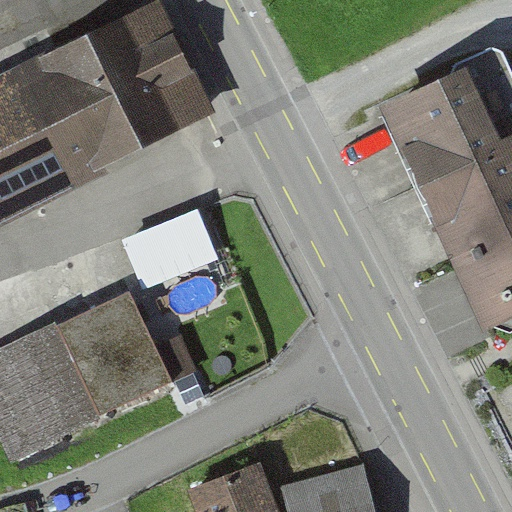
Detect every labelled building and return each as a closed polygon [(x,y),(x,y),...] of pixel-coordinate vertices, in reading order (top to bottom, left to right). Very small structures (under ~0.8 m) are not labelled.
[(150,0),(143,0),(39,47),(94,164),(205,107),(150,0)] [(386,96),(489,322),(511,311),(511,66),(502,44),(386,96)] [(39,47),(0,64),(0,220),(99,173),(94,164),(39,47)] [(127,241),(147,290),(224,259),(204,210),(127,241)] [(152,288),(0,357),(0,415),(20,460),(194,381),(152,288)] [(287,471),(212,493),(217,511),(391,511),(380,471),(295,496),(287,471)]
